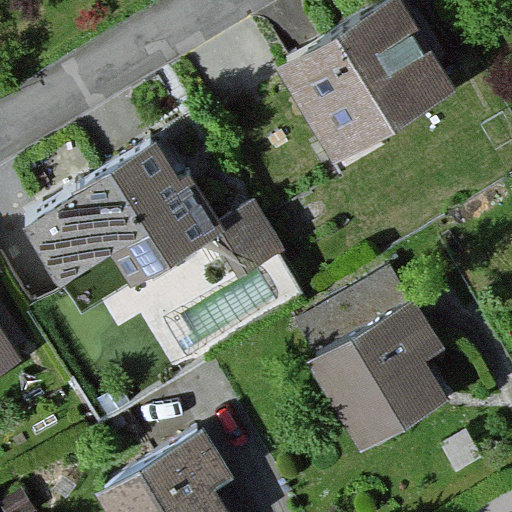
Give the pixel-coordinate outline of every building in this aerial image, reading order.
[(437,0),(328,0),(276,29),(333,132),(469,56),(437,0)] [(163,97),(67,157),(136,264),(231,203),(163,97)] [(427,269),(311,331),(358,419),(474,357),(427,269)] [(0,280),(0,350),(29,335),(0,280)] [(268,511),(210,398),(92,459),(119,511),(268,511)]
